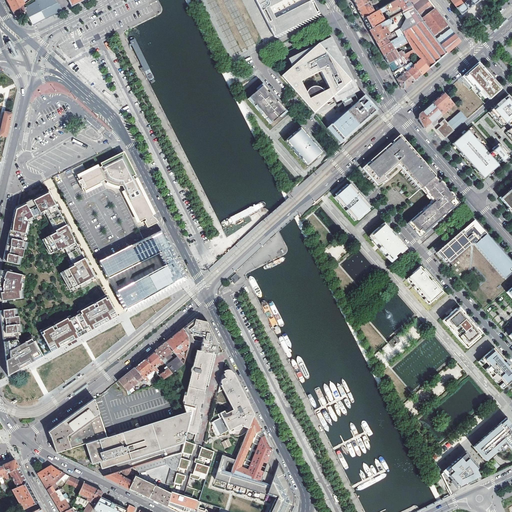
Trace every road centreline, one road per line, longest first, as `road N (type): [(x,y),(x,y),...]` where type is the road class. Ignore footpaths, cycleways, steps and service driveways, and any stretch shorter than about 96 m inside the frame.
road 1 (tertiary): [(205,294),(401,116)]
road 2 (secondary): [(205,294),(122,133),(71,82)]
road 3 (secondary): [(304,511),(304,493),(205,294)]
road 4 (tertiary): [(25,435),(205,294)]
road 5 (secondary): [(25,435),(38,450),(163,511)]
road 6 (residential): [(425,256),(511,355)]
